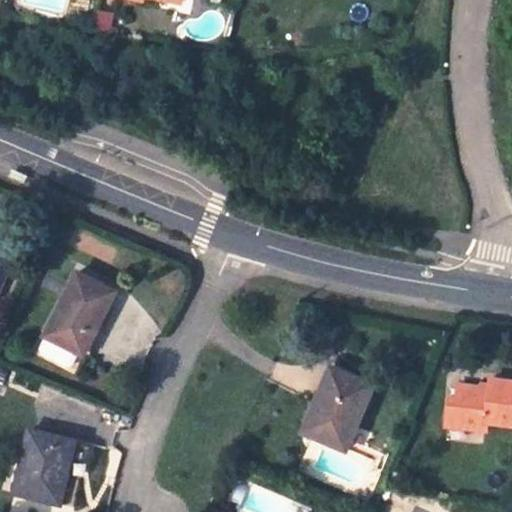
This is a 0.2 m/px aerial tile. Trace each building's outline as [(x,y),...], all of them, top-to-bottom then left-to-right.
[(98,12),(94,33),(108,36),(112,15),(98,12)] [(0,292),(16,254),(0,247),(0,292)] [(117,292),(77,272),(44,336),(79,354),(95,325),(99,327),(117,292)] [(84,357),(99,327),(95,325),(79,354),(84,357)] [(332,367),(318,400),(321,401),(335,369),(332,367)] [(346,450),(374,385),(335,369),(321,401),(318,400),(304,432),(346,450)] [(464,429),(485,431),(486,423),(511,425),(511,382),(491,380),(490,389),(460,387),(458,401),(449,400),(447,420),(465,423),(464,429)] [(447,427),(464,429),(465,423),(447,420),(447,427)] [(76,441),(31,431),(15,493),(61,504),(76,441)]
